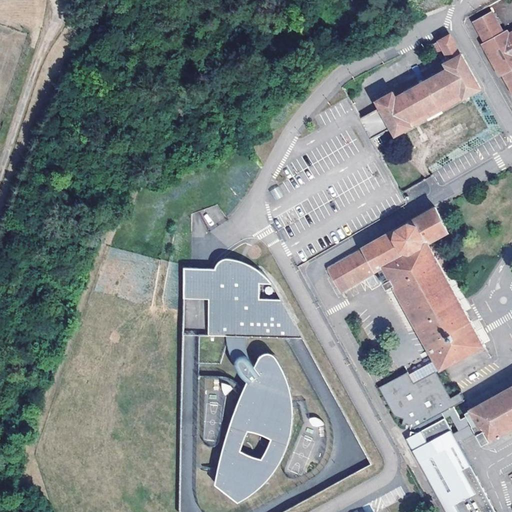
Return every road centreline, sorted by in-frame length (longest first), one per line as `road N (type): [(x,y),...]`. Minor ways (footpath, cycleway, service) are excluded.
road 1 (unclassified): [(456,17),(344,72),(294,124),(256,199),(258,218),(388,453),(383,478),(322,511)]
road 2 (unclassified): [(511,155),(321,263),(315,278),(440,511)]
road 3 (track): [(55,0),(0,168)]
road 4 (unclassified): [(456,17),(511,128)]
